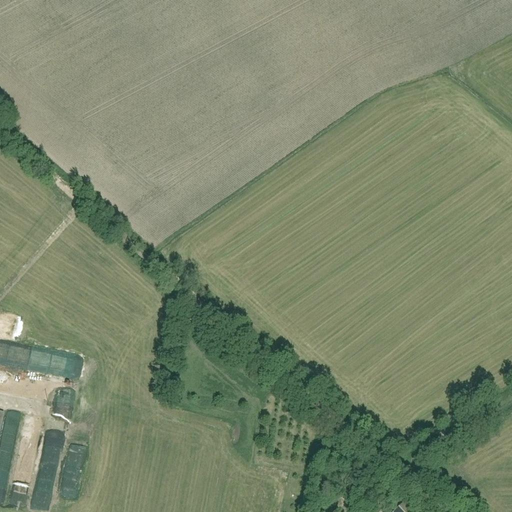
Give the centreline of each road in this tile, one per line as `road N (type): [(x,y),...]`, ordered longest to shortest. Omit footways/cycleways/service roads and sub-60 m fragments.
road 1 (track): [(0,133),(434,506)]
road 2 (track): [(511,409),(404,476)]
